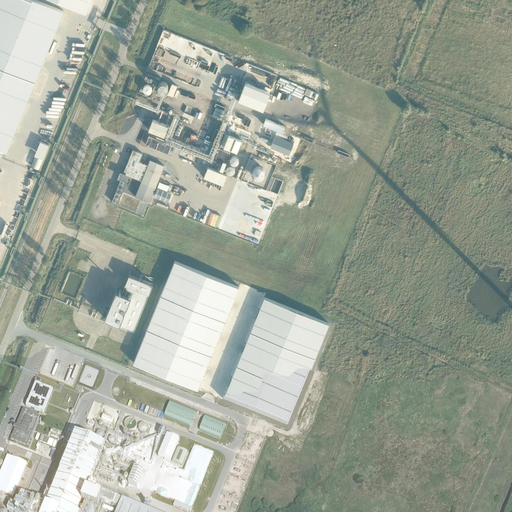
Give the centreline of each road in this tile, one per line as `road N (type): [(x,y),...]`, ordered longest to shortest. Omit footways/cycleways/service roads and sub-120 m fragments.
road 1 (tertiary): [(12,325),(128,34)]
road 2 (unclassified): [(12,325),(251,421)]
